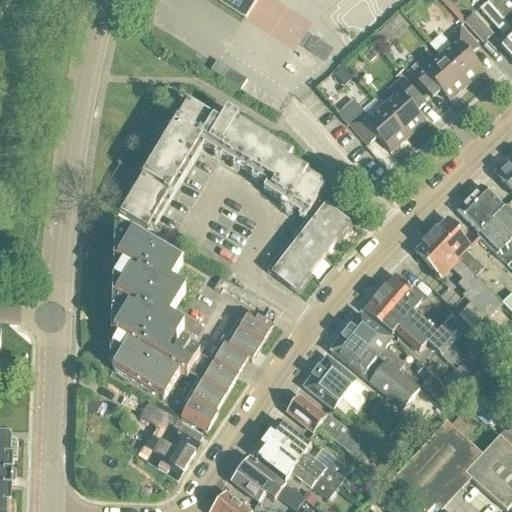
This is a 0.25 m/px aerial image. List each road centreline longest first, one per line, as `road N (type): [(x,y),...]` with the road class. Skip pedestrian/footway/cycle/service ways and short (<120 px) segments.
road 1 (unclassified): [(57,317),(86,73),(108,0)]
road 2 (residential): [(314,323),(246,277),(275,229),(250,203),(218,189),(188,244)]
road 3 (residential): [(184,511),(314,323)]
road 4 (unclassified): [(50,511),(57,317)]
road 5 (residential): [(395,222),(511,124)]
road 6 (residential): [(395,222),(298,118)]
road 7 (residential): [(314,323),(395,222)]
